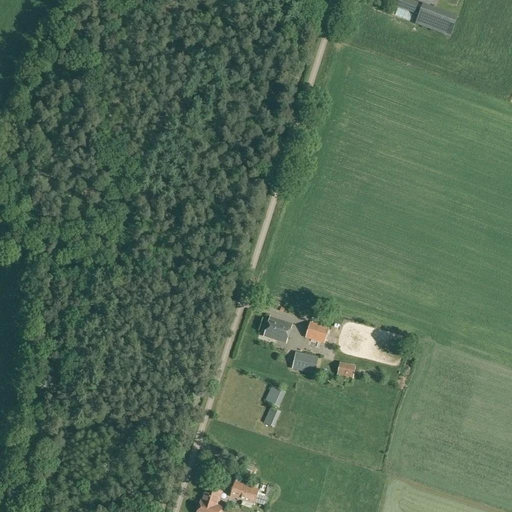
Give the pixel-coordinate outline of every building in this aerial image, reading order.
[(418,3),(419,3),(411,0),(397,0),(396,6),(414,14),(418,15),(415,24),(450,37),(458,16),(423,3),(422,5),(418,3)] [(286,344),(292,325),(270,317),(264,336),(286,344)] [(324,344),(329,328),(310,322),(305,338),(324,344)] [(315,375),(318,357),(296,352),(292,370),(315,375)] [(342,368),(341,376),(358,378),(359,369),(342,368)] [(276,406),(283,391),(271,386),(265,401),(276,406)] [(274,427),(281,412),(270,408),(264,423),(274,427)] [(205,454),(204,458),(203,458),(201,463),(207,466),(209,461),(211,457),(205,454)] [(235,471),(237,460),(231,459),(229,470),(235,471)] [(254,504),(254,503),(258,490),(235,482),(230,497),(242,501),(241,505),(252,508),(253,504),(254,504)] [(220,511),(223,506),(219,504),(222,492),(204,487),(196,511),(220,511)] [(272,498),(274,488),(267,487),(265,497),(272,498)]
